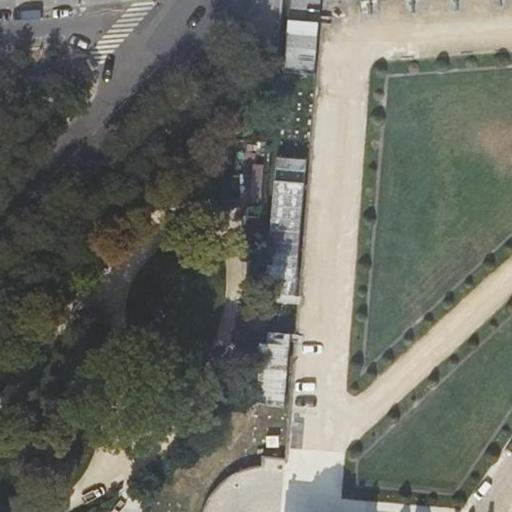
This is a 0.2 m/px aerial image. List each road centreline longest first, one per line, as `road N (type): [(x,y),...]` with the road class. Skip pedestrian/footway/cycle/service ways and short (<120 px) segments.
road 1 (secondary): [(194,20),(0,229)]
road 2 (residential): [(194,20),(0,30)]
